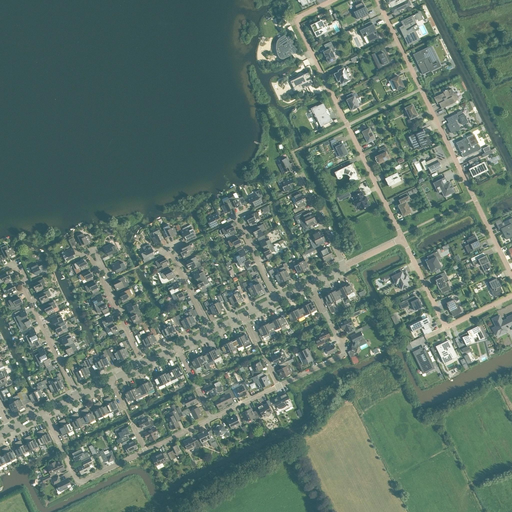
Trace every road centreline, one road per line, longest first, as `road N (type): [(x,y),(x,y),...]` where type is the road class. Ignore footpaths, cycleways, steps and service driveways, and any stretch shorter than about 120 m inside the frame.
road 1 (residential): [(511,277),(377,0)]
road 2 (residential): [(333,0),(297,20),(400,234)]
road 3 (track): [(176,511),(288,443),(325,511)]
road 4 (residential): [(402,238),(445,327),(511,295)]
road 5 (track): [(441,0),(511,144)]
road 6 (residential): [(76,396),(10,262)]
road 7 (residential): [(143,452),(77,481),(43,412)]
road 8 (residential): [(143,364),(89,254)]
